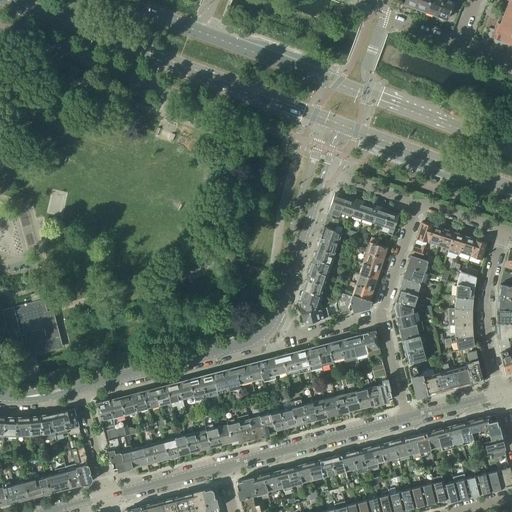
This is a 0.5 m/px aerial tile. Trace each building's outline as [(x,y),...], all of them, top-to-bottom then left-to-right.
[(405,0),(403,5),(414,9),(417,0),(405,0)] [(417,0),(414,9),(425,13),(429,0),(417,0)] [(429,0),(425,13),(436,17),(442,0),(429,0)] [(442,0),(436,17),(443,19),(443,18),(447,19),(449,14),(451,15),(454,8),(453,7),(455,2),(454,1),(453,0),(442,0)] [(511,0),(505,0),(491,36),(500,40),(500,38),(508,41),(507,43),(511,44),(511,0)] [(172,141),(176,133),(170,130),(173,123),(163,119),(156,134),(172,141)] [(334,192),(324,225),(334,229),(338,217),(340,211),(346,196),(334,192)] [(340,211),(338,217),(349,221),(351,215),(357,199),(346,196),(340,211)] [(351,215),(361,218),(366,202),(357,199),(351,215)] [(361,218),(372,222),(378,206),(366,202),(361,218)] [(372,222),(383,226),(388,210),(378,206),(372,222)] [(388,210),(383,226),(389,228),(387,234),(392,235),(399,213),(388,210)] [(427,243),(427,242),(433,225),(432,225),(431,224),(427,222),(426,223),(421,222),(416,239),(427,243)] [(324,225),(320,238),(337,243),(341,232),(334,229),(324,225)] [(427,242),(438,245),(443,229),(439,227),(438,226),(434,225),(433,225),(427,242)] [(438,245),(448,249),(454,232),(453,232),(453,231),(448,229),(447,230),(443,229),(438,245)] [(458,255),(459,252),(464,236),(460,234),(460,233),(456,232),(454,233),(454,232),(448,249),(447,252),(458,255)] [(459,252),(470,256),(475,239),(474,239),(474,238),(470,236),(469,237),(464,236),(459,252)] [(318,247),(317,248),(334,254),(337,243),(320,238),(317,246),(318,247)] [(475,239),(470,256),(469,257),(480,260),(486,243),(481,241),(481,240),(477,239),(476,239),(475,239)] [(370,241),(366,252),(384,258),(386,251),(385,251),(386,247),(388,248),(388,247),(370,241)] [(412,253),(422,257),(426,247),(422,245),(420,249),(414,247),(412,253)] [(314,258),(330,264),(334,254),(317,248),(316,252),(314,253),(313,256),(314,258)] [(366,252),(362,263),(379,268),(380,264),(382,265),(384,258),(366,252)] [(408,264),(407,267),(424,272),(428,261),(411,255),(408,264)] [(311,263),(309,269),(327,274),(330,264),(314,258),(313,262),(311,263)] [(362,263),(359,273),(377,279),(380,272),(378,271),(379,268),(362,263)] [(466,266),(464,272),(476,276),(478,270),(466,266)] [(407,267),(403,278),(420,284),(424,272),(407,267)] [(309,275),(307,279),(323,285),(327,274),(309,269),(308,273),(309,275)] [(449,272),(443,270),(440,279),(446,281),(449,272)] [(456,283),(474,287),(474,283),(475,282),(476,279),(475,278),(476,276),(464,272),(460,271),(456,283)] [(511,274),(502,272),(499,283),(509,285),(511,280),(511,277),(511,274)] [(359,273),(356,283),(372,289),(373,285),(375,286),(377,279),(359,273)] [(400,287),(399,289),(417,295),(420,284),(403,278),(400,287)] [(305,285),(304,289),(320,295),(323,285),(307,279),(307,280),(305,280),(304,284),(305,285)] [(356,283),(352,294),(370,300),(373,293),(371,292),(372,289),(356,283)] [(456,283),(455,296),(472,298),(472,296),(474,296),(474,293),(473,292),(474,287),(456,283)] [(499,283),(498,296),(511,297),(511,285),(509,285),(499,283)] [(374,301),(370,300),(352,294),(344,291),(344,290),(340,288),(340,290),(337,297),(336,301),(336,304),(338,314),(373,305),(374,301)] [(298,303),(301,314),(320,309),(319,305),(322,296),(320,295),(304,289),(303,290),(302,291),(298,303)] [(398,294),(395,301),(413,306),(417,295),(399,289),(398,291),(398,294)] [(30,294),(30,295),(32,302),(44,299),(42,291),(30,294)] [(454,307),(454,308),(471,309),(472,304),(473,303),(473,300),(472,299),(472,298),(455,296),(455,297),(454,307)] [(496,308),(511,309),(511,297),(498,296),(497,298),(497,308),(496,308)] [(18,349),(27,347),(28,350),(27,350),(28,350),(30,353),(32,355),(35,355),(36,355),(36,354),(41,353),(42,353),(46,352),(47,352),(46,352),(57,349),(57,350),(57,349),(60,347),(61,345),(61,342),(62,342),(62,341),(61,341),(59,331),(59,330),(58,331),(57,326),(58,326),(57,326),(54,316),(55,316),(55,315),(54,315),(53,312),(50,311),(47,311),(44,299),(32,302),(2,310),(14,354),(19,353),(18,349)] [(395,309),(396,315),(413,312),(413,306),(395,301),(393,308),(394,309),(395,309)] [(320,309),(301,314),(303,323),(329,317),(328,314),(326,307),(320,309)] [(471,317),(471,309),(454,308),(448,308),(448,325),(454,325),(471,324),(471,323),(471,322),(472,321),(472,318),(471,317)] [(496,318),(496,322),(511,321),(511,309),(496,308),(496,317),(496,318)] [(399,326),(399,327),(415,323),(413,313),(413,312),(396,315),(398,321),(397,322),(398,325),(399,326)] [(507,336),(511,334),(511,321),(496,322),(498,337),(498,338),(507,336)] [(401,333),(402,339),(419,335),(418,331),(422,330),(420,322),(415,323),(399,327),(400,328),(399,330),(400,332),(401,333)] [(455,337),(455,338),(472,335),(472,334),(472,330),(473,329),(473,326),(471,325),(471,324),(454,325),(455,337)] [(362,333),(362,334),(367,350),(376,348),(378,347),(374,330),(362,333)] [(362,334),(351,337),(355,355),(367,351),(367,350),(362,334)] [(405,349),(405,350),(421,346),(419,335),(402,339),(403,344),(403,346),(404,348),(405,349)] [(457,349),(462,348),(473,345),(473,344),(474,343),(474,340),(473,339),(472,335),(455,338),(457,349)] [(507,336),(498,338),(499,348),(501,355),(503,363),(506,374),(511,372),(511,371),(511,354),(511,353),(509,342),(507,336)] [(351,337),(339,340),(343,356),(343,358),(355,355),(351,337)] [(329,343),(328,343),(332,359),(343,356),(339,340),(335,341),(333,340),(329,341),(329,343)] [(316,345),(321,362),(322,366),(333,363),(332,359),(328,343),(323,344),(322,344),(316,345)] [(309,348),(305,349),(310,370),(309,365),(321,362),(316,345),(310,346),(309,348)] [(465,362),(466,365),(471,383),(482,380),(479,369),(476,353),(475,350),(474,345),(473,345),(462,348),(463,353),(467,352),(469,361),(465,362)] [(407,356),(408,362),(419,360),(425,358),(421,346),(405,350),(405,352),(405,353),(406,356),(407,356)] [(298,351),(293,352),(297,368),(298,373),(310,370),(305,349),(304,349),(302,348),(299,349),(298,351)] [(287,352),(281,354),(286,371),(297,368),(293,352),(288,353),(287,352)] [(275,357),(270,358),(274,374),(286,371),(281,354),(276,355),(275,357)] [(259,361),(258,361),(262,377),(263,381),(275,378),(274,374),(270,358),(265,359),(264,359),(260,359),(259,361)] [(419,360),(408,362),(407,362),(408,365),(416,397),(428,394),(422,374),(419,375),(416,367),(420,366),(419,360)] [(247,364),(251,380),(262,377),(258,361),(254,362),(252,362),(249,362),(247,364)] [(371,366),(371,368),(372,372),(373,371),(384,369),(384,368),(383,368),(382,362),(371,366)] [(443,365),(445,371),(449,389),(460,386),(455,368),(449,370),(447,363),(443,365)] [(241,364),(234,366),(239,384),(251,380),(247,364),(242,365),(241,364)] [(466,365),(455,368),(460,386),(471,383),(466,365)] [(224,370),(228,386),(229,391),(240,389),(239,384),(234,366),(229,367),(228,369),(224,370)] [(217,372),(212,373),(218,394),(223,392),(221,388),(228,386),(224,370),(223,370),(222,369),(218,370),(217,372)] [(385,375),(384,369),(373,371),(374,378),(383,375),(385,375)] [(422,372),(422,374),(428,394),(438,392),(434,374),(432,369),(422,372)] [(445,371),(434,374),(438,392),(449,389),(445,371)] [(205,375),(201,376),(205,392),(206,397),(209,396),(209,397),(218,395),(218,394),(212,373),(210,372),(206,373),(205,375)] [(189,378),(194,395),(195,401),(206,398),(206,397),(205,392),(201,376),(196,377),(194,377),(189,378)] [(182,381),(178,382),(182,398),(194,395),(189,378),(183,379),(182,381)] [(383,384),(376,385),(381,402),(392,400),(387,378),(382,380),(383,384)] [(166,385),(170,401),(172,407),(176,406),(178,410),(184,408),(182,398),(178,382),(173,383),(171,383),(168,383),(167,385),(166,385)] [(160,385),(155,387),(159,404),(170,401),(166,385),(162,386),(160,385)] [(376,385),(366,388),(370,405),(381,402),(376,385)] [(148,390),(144,391),(148,407),(159,404),(155,387),(149,388),(148,390)] [(366,388),(356,391),(360,408),(370,405),(366,388)] [(136,393),(132,394),(136,410),(148,407),(144,391),(143,391),(141,390),(137,391),(136,393)] [(356,391),(344,394),(349,411),(360,408),(356,391)] [(132,394),(120,397),(124,415),(136,412),(136,410),(132,394)] [(344,394),(334,396),(338,413),(349,411),(344,394)] [(334,396),(323,399),(328,416),(338,413),(334,396)] [(120,397),(109,400),(113,418),(124,415),(120,397)] [(96,402),(101,421),(113,418),(109,400),(108,399),(96,402)] [(290,401),(292,407),(296,424),(306,422),(302,405),(300,399),(290,401)] [(323,399),(312,402),(317,419),(328,416),(323,399)] [(259,412),(256,402),(250,403),(252,413),(259,412)] [(312,402),(302,405),(306,422),(317,419),(312,402)] [(292,407),(280,410),(285,427),(296,424),(292,407)] [(66,429),(68,433),(71,432),(71,433),(79,431),(73,408),(62,411),(62,412),(66,429)] [(280,410),(270,413),(275,430),(285,427),(280,410)] [(51,415),(54,431),(55,436),(68,433),(66,429),(62,412),(58,413),(57,412),(53,413),(52,415),(51,415)] [(270,413),(260,416),(265,435),(275,432),(275,430),(270,413)] [(495,414),(469,421),(473,437),(479,435),(479,437),(483,436),(482,433),(484,432),(484,430),(487,429),(486,427),(489,427),(488,423),(491,422),(491,421),(496,419),(495,414)] [(40,417),(42,434),(50,432),(54,431),(51,415),(47,416),(46,415),(42,415),(41,417),(40,417)] [(113,418),(101,421),(102,423),(103,427),(104,431),(109,451),(114,471),(136,466),(132,449),(128,435),(129,435),(124,415),(113,418)] [(29,418),(30,435),(42,434),(40,417),(36,417),(35,416),(31,417),(30,418),(29,418)] [(260,416),(249,418),(254,438),(265,435),(260,416)] [(5,418),(4,435),(6,435),(10,435),(13,435),(16,435),(17,418),(16,418),(15,417),(11,417),(10,418),(5,418)] [(17,418),(16,435),(19,435),(27,435),(30,435),(29,418),(27,418),(26,417),(22,417),(21,418),(17,418)] [(249,418),(238,421),(243,440),(254,438),(249,418)] [(227,424),(232,441),(232,443),(243,440),(238,421),(235,422),(234,419),(226,421),(227,424)] [(501,439),(496,419),(491,421),(491,422),(488,423),(489,427),(486,427),(487,429),(484,430),(484,432),(482,433),(483,436),(490,434),(491,441),(501,439)] [(469,421),(458,424),(463,445),(470,443),(469,439),(473,438),(473,437),(469,421)] [(205,425),(206,430),(211,447),(221,444),(217,427),(213,428),(212,423),(205,425)] [(227,424),(217,427),(221,444),(232,441),(227,424)] [(458,424),(447,426),(452,443),(455,442),(456,447),(463,445),(458,424)] [(447,426),(436,429),(441,446),(442,450),(453,448),(452,443),(447,426)] [(436,429),(426,432),(430,449),(441,446),(436,429)] [(206,430),(196,432),(200,449),(211,447),(206,430)] [(196,432),(185,435),(189,452),(200,449),(196,432)] [(426,432),(415,435),(421,457),(431,454),(430,449),(426,432)] [(185,435),(174,438),(179,455),(189,452),(185,435)] [(415,435),(405,437),(409,454),(412,453),(413,459),(421,457),(415,435)] [(405,437),(394,440),(398,457),(409,454),(405,437)] [(174,438),(164,440),(168,458),(179,455),(174,438)] [(504,449),(501,439),(491,441),(485,443),(487,454),(490,453),(493,452),(494,458),(500,456),(505,455),(504,449)] [(164,440),(153,443),(158,460),(168,458),(164,440)] [(394,440),(383,443),(388,460),(398,457),(394,440)] [(153,443),(142,446),(147,463),(158,460),(153,443)] [(383,443),(373,446),(377,462),(388,460),(383,443)] [(142,446),(132,449),(136,466),(147,463),(142,446)] [(373,446),(362,448),(368,471),(379,468),(377,462),(373,446)] [(80,477),(82,484),(90,482),(92,479),(83,447),(80,448),(72,449),(73,454),(76,464),(76,466),(77,468),(80,477)] [(362,448),(351,451),(356,468),(357,474),(368,471),(362,448)] [(351,451),(341,454),(345,471),(356,468),(351,451)] [(500,456),(494,458),(493,452),(490,453),(492,463),(502,460),(500,456)] [(341,454),(330,457),(335,473),(341,472),(342,478),(347,477),(345,471),(341,454)] [(330,457),(320,459),(324,476),(335,473),(330,457)] [(320,459),(308,462),(312,479),(324,476),(320,459)] [(308,462),(297,465),(301,482),(312,479),(308,462)] [(297,465),(287,468),(291,485),(301,482),(297,465)] [(511,480),(509,467),(498,470),(502,487),(509,485),(511,484),(511,480)] [(77,468),(66,471),(70,487),(82,484),(80,477),(77,468)] [(287,468),(275,471),(279,488),(282,487),(283,491),(292,489),(291,485),(287,468)] [(498,470),(487,473),(491,490),(502,487),(498,470)] [(66,471),(56,473),(60,490),(70,487),(66,471)] [(275,471),(263,474),(267,491),(268,493),(268,495),(276,493),(275,489),(279,488),(275,471)] [(56,473),(45,476),(49,493),(60,490),(56,473)] [(487,473),(476,476),(480,492),(491,490),(487,473)] [(38,474),(34,475),(39,495),(49,493),(45,476),(42,477),(39,478),(38,474)] [(255,487),(257,493),(257,496),(268,493),(267,491),(263,474),(246,479),(248,489),(255,487)] [(39,495),(34,475),(30,476),(23,478),(24,482),(29,498),(39,495)] [(442,498),(443,499),(443,502),(449,501),(444,484),(442,475),(431,478),(432,483),(436,500),(442,498)] [(476,476),(465,479),(470,495),(480,492),(476,476)] [(248,489),(246,479),(236,482),(243,511),(260,511),(262,511),(260,504),(259,504),(255,505),(252,495),(257,493),(255,487),(248,489)] [(465,479),(455,481),(459,498),(470,495),(465,479)] [(455,481),(444,484),(449,501),(459,498),(455,481)] [(2,484),(3,487),(7,504),(18,501),(14,484),(10,485),(10,482),(2,484)] [(24,482),(14,484),(18,501),(29,498),(24,482)] [(432,483),(421,486),(426,502),(436,500),(432,483)] [(421,486),(411,488),(415,505),(426,502),(421,486)] [(303,488),(306,501),(310,500),(314,499),(317,498),(315,490),(308,492),(307,487),(303,488)] [(206,511),(218,511),(212,488),(202,490),(207,511),(206,511)] [(388,489),(389,494),(393,511),(404,508),(400,491),(396,492),(394,488),(388,489)] [(411,488),(400,491),(404,508),(415,505),(411,488)] [(206,511),(207,511),(202,490),(184,495),(187,505),(193,504),(195,511),(200,511),(206,509),(206,511)] [(389,494),(378,497),(381,511),(388,511),(393,511),(389,494)] [(195,511),(193,504),(187,505),(184,495),(174,497),(177,511),(195,511)] [(177,511),(174,497),(163,500),(166,511),(160,511),(177,511)] [(381,511),(378,497),(367,500),(370,511),(381,511)] [(160,511),(166,511),(163,500),(146,505),(147,511),(160,511)] [(370,511),(367,500),(357,503),(359,511),(370,511)] [(359,511),(357,503),(346,505),(347,511),(359,511)]
